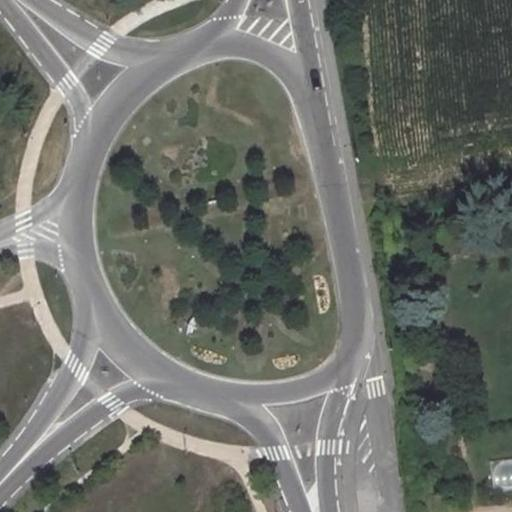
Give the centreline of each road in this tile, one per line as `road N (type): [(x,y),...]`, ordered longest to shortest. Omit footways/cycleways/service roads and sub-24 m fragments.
road 1 (tertiary): [(346,362),(350,292),(305,80)]
road 2 (tertiary): [(0,485),(111,403),(159,380)]
road 3 (tertiary): [(99,329),(0,485)]
road 4 (tertiary): [(330,511),(346,362)]
road 5 (unclassified): [(14,0),(65,83),(83,132)]
road 6 (unclassified): [(142,59),(18,0)]
road 7 (tertiary): [(230,398),(262,428),(300,511)]
road 8 (tertiary): [(230,398),(292,392),(346,362)]
